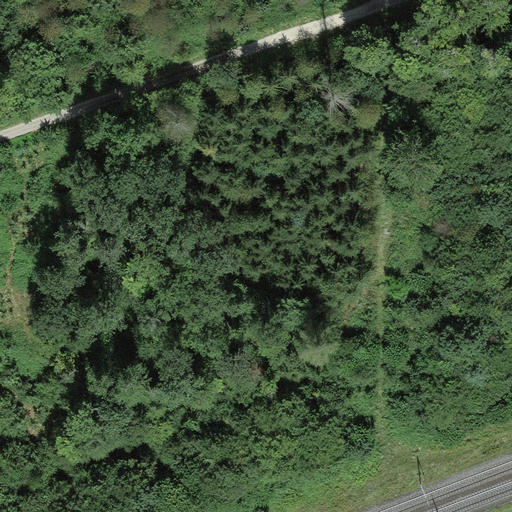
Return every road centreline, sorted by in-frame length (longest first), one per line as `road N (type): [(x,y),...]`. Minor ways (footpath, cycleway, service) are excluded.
road 1 (track): [(405,0),(376,387),(378,428),(392,453),(414,466)]
road 2 (track): [(0,133),(385,0)]
